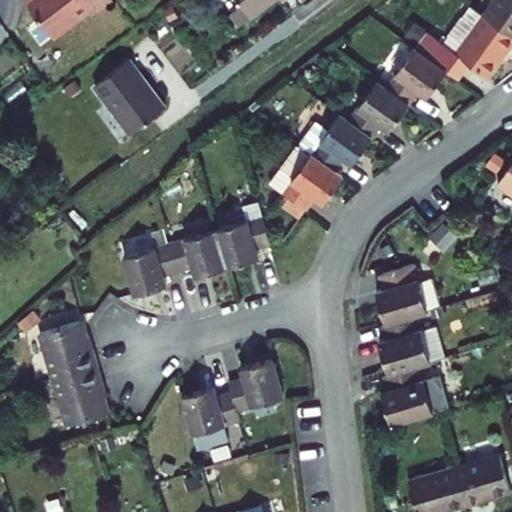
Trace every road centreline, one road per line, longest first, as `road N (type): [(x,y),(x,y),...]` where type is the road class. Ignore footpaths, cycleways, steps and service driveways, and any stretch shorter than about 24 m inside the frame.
road 1 (residential): [(328,303),(333,263),(368,207),(511,103)]
road 2 (residential): [(349,511),(328,303)]
road 3 (residential): [(328,303),(137,351)]
